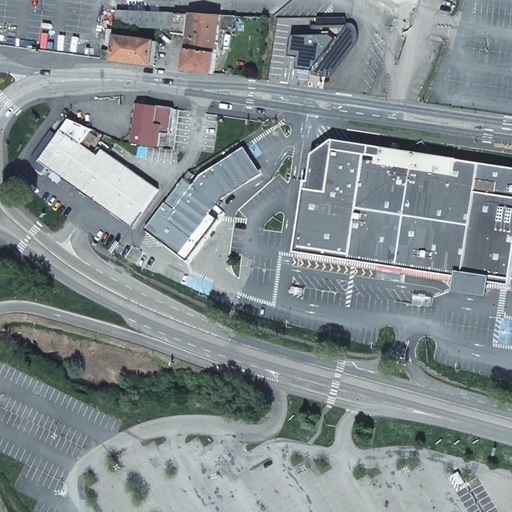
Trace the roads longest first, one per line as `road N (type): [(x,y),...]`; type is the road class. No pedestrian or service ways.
road 1 (secondary): [(511,412),(245,340),(169,310),(82,268),(0,192)]
road 2 (secondary): [(0,233),(84,291),(176,333),(511,432)]
road 3 (secondary): [(0,309),(511,440)]
road 4 (tertiary): [(511,130),(132,81),(52,82)]
road 5 (unknown): [(211,273),(119,229),(28,168),(25,155),(56,102),(52,82)]
road 6 (unknown): [(200,90),(189,158),(160,169),(119,149)]
